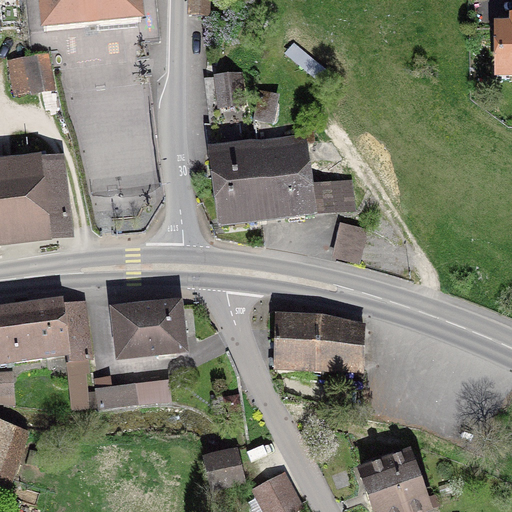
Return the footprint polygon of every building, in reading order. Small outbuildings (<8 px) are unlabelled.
[(138,0),(42,0),(45,29),(90,25),(141,21),(138,0)] [(493,86),(511,86),(511,35),(494,35),(493,86)] [(47,53),(10,60),(15,92),(53,85),(47,53)] [(238,121),(202,127),(208,161),(244,155),(238,121)] [(208,161),(216,224),(294,214),(286,150),(244,155),(208,161)] [(56,162),(0,167),(0,246),(65,239),(56,162)] [(80,306),(56,309),(63,365),(87,362),(80,306)] [(53,309),(0,315),(0,363),(59,356),(53,309)] [(108,320),(114,371),(183,363),(178,313),(108,320)] [(271,373),(360,374),(361,328),(272,327),(271,373)] [(81,367),(63,369),(69,416),(130,409),(128,390),(84,395),(81,367)] [(11,379),(0,378),(0,404),(11,404),(11,379)] [(240,483),(233,458),(202,467),(209,492),(240,483)] [(421,511),(426,510),(410,460),(353,479),(363,511),(421,511)] [(252,495),(261,511),(299,511),(282,479),(252,495)]
